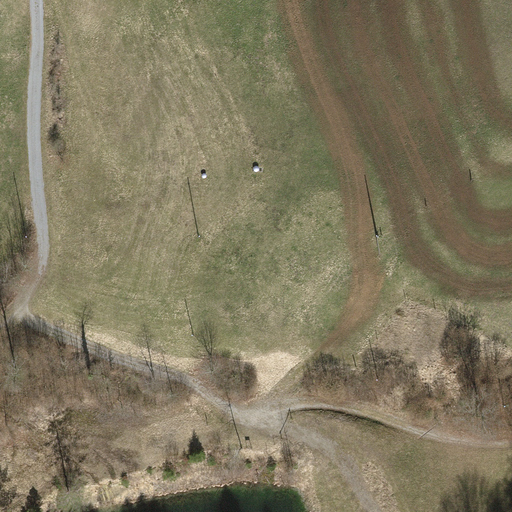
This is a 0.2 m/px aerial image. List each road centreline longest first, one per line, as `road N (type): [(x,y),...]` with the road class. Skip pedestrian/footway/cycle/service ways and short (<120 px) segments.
road 1 (track): [(511,439),(436,433),(309,399),(244,410),(9,317)]
road 2 (track): [(0,323),(21,303),(44,257),(35,0)]
